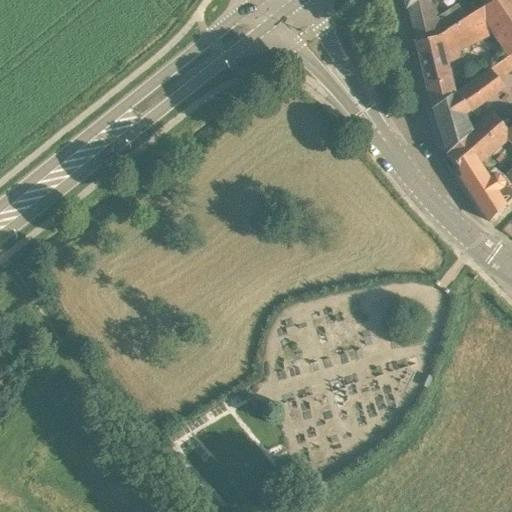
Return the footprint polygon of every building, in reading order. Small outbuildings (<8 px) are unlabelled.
[(404,0),(407,9),(408,8),(416,44),(447,30),(428,0),(404,0)] [(511,0),(502,0),(485,9),(484,7),(447,31),(447,30),(416,44),(415,44),(431,108),(453,93),(447,65),(462,58),(460,52),(492,36),(505,57),(508,54),(509,56),(511,54),(511,0)] [(479,0),(484,7),(485,9),(502,0),(479,0)] [(511,54),(509,56),(508,54),(505,57),(506,59),(454,95),(453,93),(431,108),(431,110),(446,157),(447,158),(472,135),(471,133),(472,132),(471,129),(467,118),(470,116),(469,114),(504,90),(499,82),(511,72),(511,54)] [(511,107),(496,120),(490,113),(471,129),(472,132),(471,133),(472,135),(447,158),(462,175),(459,177),(472,197),(489,181),(478,162),(503,138),(511,148),(511,107)] [(489,181),(472,197),(489,223),(511,200),(511,175),(504,183),(496,175),(489,181)] [(424,376),(420,386),(427,389),(431,379),(424,376)]
